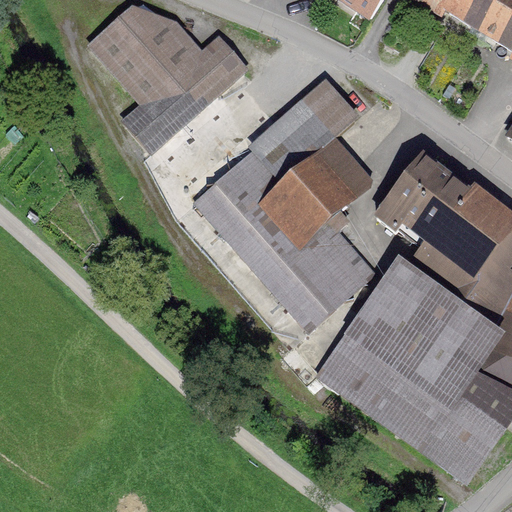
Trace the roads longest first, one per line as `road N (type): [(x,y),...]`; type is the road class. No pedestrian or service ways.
road 1 (track): [(0,224),(344,511)]
road 2 (residential): [(209,0),(361,71),(511,179)]
